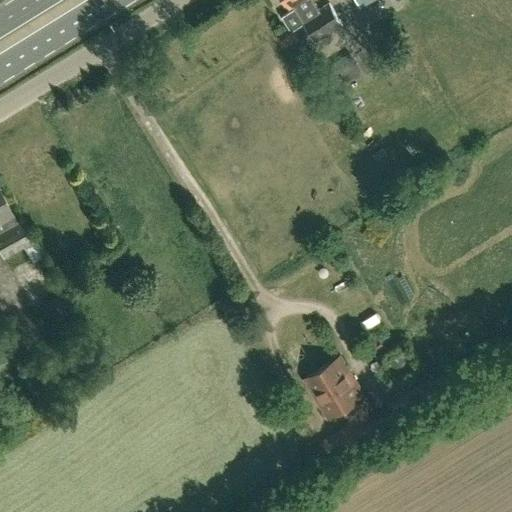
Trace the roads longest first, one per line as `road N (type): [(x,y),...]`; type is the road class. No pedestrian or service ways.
road 1 (unclassified): [(0,111),(182,0)]
road 2 (primary): [(0,71),(116,0)]
